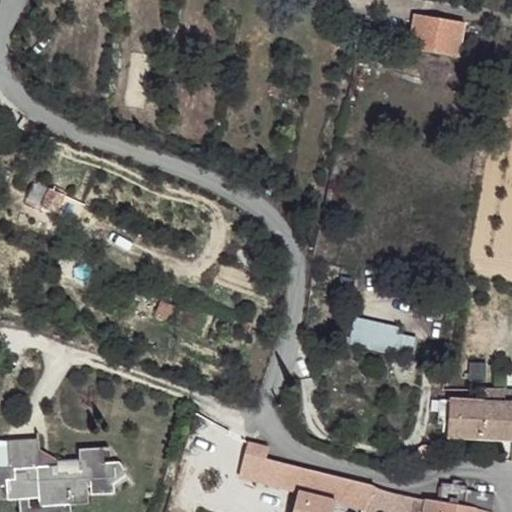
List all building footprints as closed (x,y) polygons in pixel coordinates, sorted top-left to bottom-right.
[(415,18),(409,51),(457,60),(464,29),(462,28),(461,36),(441,34),(438,51),(420,47),(425,20),(415,18)] [(415,355),(417,329),(354,323),(351,349),(415,355)] [(482,401),(481,437),(511,437),(511,429),(511,402),(502,401),(501,389),(488,389),(487,401),(482,401)] [(511,402),(511,429),(511,389),(501,389),(502,401),(511,402)] [(439,399),(435,425),(446,425),(448,400),(439,399)] [(446,425),(446,436),(481,437),(482,401),(476,400),(448,400),(446,425)] [(36,436),(17,437),(18,446),(9,447),(10,464),(18,464),(19,480),(39,478),(50,477),(51,486),(81,484),(100,483),(100,468),(102,467),(103,473),(128,472),(127,463),(141,453),(135,442),(121,442),(120,434),(87,436),(88,450),(67,454),(67,464),(38,466),(36,445),(36,436)] [(5,442),(2,447),(9,447),(18,446),(17,437),(5,437),(5,442)] [(237,474),(257,479),(264,456),(266,446),(246,442),(237,474)] [(264,456),(257,479),(276,484),(282,461),(264,456)] [(282,461),(276,484),(362,506),(367,496),(370,482),(282,461)] [(441,483),(436,500),(444,502),(462,505),(466,492),(466,486),(441,483)] [(493,497),(466,492),(462,505),(472,509),(490,511),(493,497)] [(423,511),(425,499),(414,496),(410,511),(423,511)] [(442,511),(444,502),(436,500),(425,499),(423,511),(442,511)] [(444,502),(442,511),(471,511),(472,509),(462,505),(444,502)]
